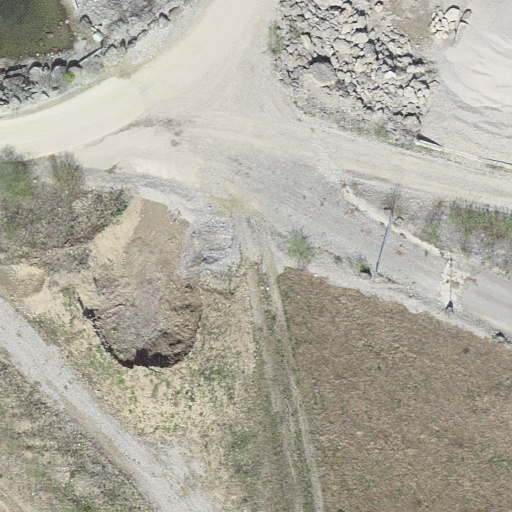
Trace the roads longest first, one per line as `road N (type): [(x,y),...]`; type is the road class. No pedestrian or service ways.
road 1 (track): [(0,142),(67,127),(128,97),(178,106),(257,138),(511,191)]
road 2 (track): [(511,295),(357,239),(257,138)]
